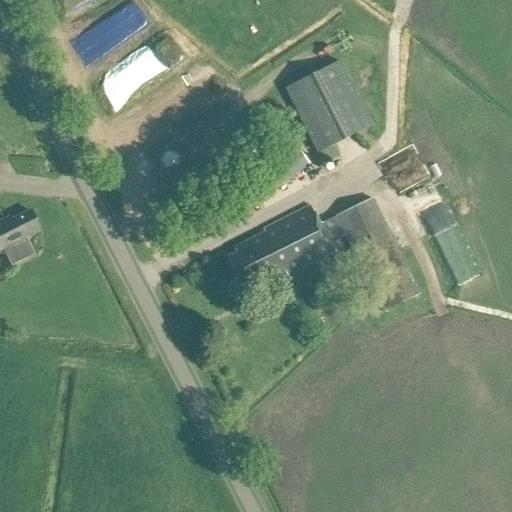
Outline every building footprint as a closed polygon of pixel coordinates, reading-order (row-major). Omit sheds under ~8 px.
[(317,152),(369,126),(339,65),(287,91),(317,152)] [(238,212),(254,200),(246,189),(230,200),(238,212)] [(209,197),(221,216),(232,210),(220,191),(209,197)] [(419,299),(373,202),(321,227),(312,210),(264,232),(266,235),(234,250),(236,254),(227,258),(243,292),(265,282),(266,285),(285,276),(287,279),(336,256),(332,246),(346,239),(383,317),(419,299)] [(0,224),(0,253),(20,244),(18,240),(37,230),(29,214),(9,224),(8,220),(0,224)] [(428,224),(433,239),(452,232),(447,218),(428,224)] [(294,296),(287,284),(270,293),(277,305),(294,296)]
